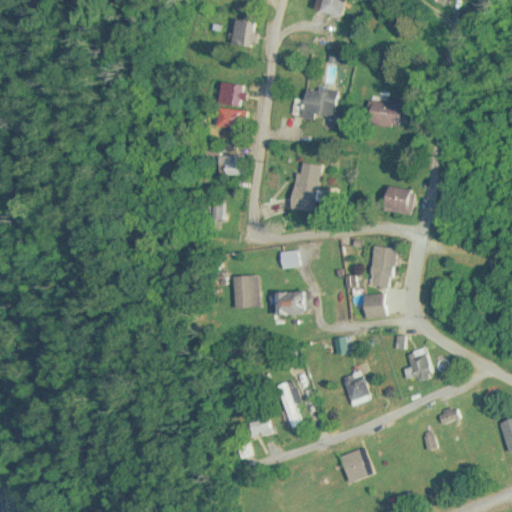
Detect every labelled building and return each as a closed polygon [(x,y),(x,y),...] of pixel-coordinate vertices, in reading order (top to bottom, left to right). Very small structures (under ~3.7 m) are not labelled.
[(347,0),(316,0),(314,12),(344,18),(347,0)] [(259,23),(234,21),(232,46),(257,48),(259,23)] [(220,107),(245,107),(245,85),(220,85),(220,107)] [(302,118),(336,119),(336,92),(303,91),(302,118)] [(362,122),(405,129),(409,106),(366,99),(362,122)] [(220,127),(246,127),(246,112),(220,112),(220,127)] [(253,176),(253,156),(220,156),(220,176),(253,176)] [(302,210),(320,213),(326,165),(308,163),(302,210)] [(382,206),(413,213),(417,195),(386,188),(382,206)] [(396,277),(396,248),(372,248),(372,277),(396,277)] [(305,265),(303,251),(284,253),(286,268),(305,265)] [(284,316),(317,316),(317,292),(284,292),(284,316)] [(383,296),(363,296),(363,318),(383,318),(383,296)] [(337,355),(349,353),(347,338),(336,339),(337,355)] [(407,353),(411,368),(404,370),(407,378),(432,372),(426,348),(407,353)] [(352,407),(371,400),(362,373),(344,379),(352,407)] [(293,431),(308,423),(299,404),(284,411),(293,431)] [(258,442),(281,430),(273,414),(250,427),(258,442)] [(511,418),(500,422),(508,450),(511,448),(511,418)] [(339,458),(351,483),(373,472),(361,447),(339,458)]
